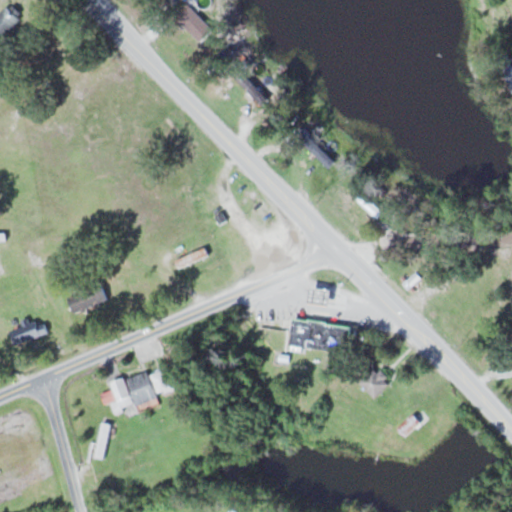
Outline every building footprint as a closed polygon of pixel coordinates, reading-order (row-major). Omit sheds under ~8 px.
[(8,3),(0,12),(0,43),(23,16),(8,3)] [(214,29),(190,5),(177,17),(201,41),(214,29)] [(65,66),(53,56),(39,72),(51,82),(65,66)] [(260,92),(238,64),(230,70),(251,99),(260,92)] [(335,162),(319,145),(313,150),(329,167),(335,162)] [(378,219),(384,212),(361,189),(355,195),(378,219)] [(407,288),(421,280),(416,269),(401,277),(407,288)] [(108,301),(101,282),(68,294),(76,313),(108,301)] [(314,303),(329,305),(331,290),(316,288),(314,303)] [(353,326),(295,318),(291,345),(350,353),(353,326)] [(48,335),(44,320),(11,328),(15,343),(48,335)] [(357,378),(377,398),(392,382),(373,363),(357,378)] [(176,392),(169,365),(111,382),(113,390),(103,393),(106,404),(111,402),(115,414),(125,411),(126,416),(139,412),(136,404),(176,392)] [(417,429),(422,423),(413,414),(399,429),(413,442),(421,433),(417,429)] [(112,424),(103,422),(95,456),(104,458),(112,424)]
